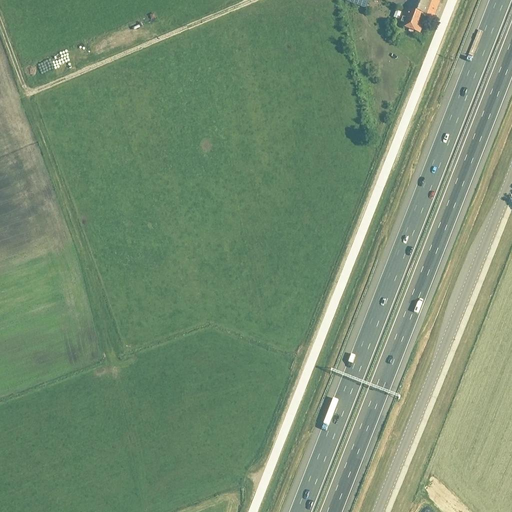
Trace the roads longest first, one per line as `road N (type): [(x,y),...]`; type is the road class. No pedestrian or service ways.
road 1 (motorway): [(501,0),(301,511)]
road 2 (unclassified): [(252,511),(452,0)]
road 3 (motorway): [(331,511),(511,55)]
road 4 (unclassified): [(377,511),(511,175)]
